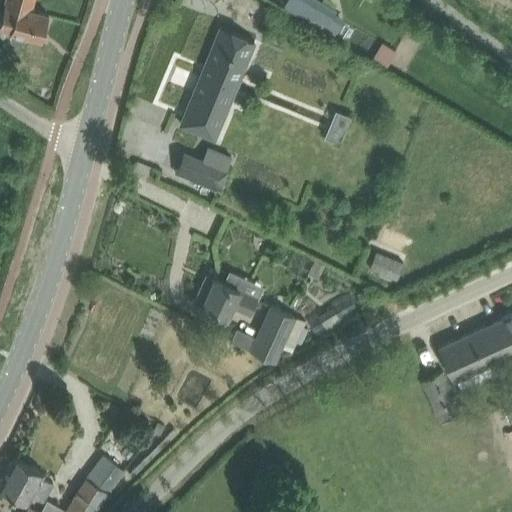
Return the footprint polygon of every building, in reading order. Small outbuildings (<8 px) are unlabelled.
[(0,23),(0,28),(11,32),(12,32),(11,36),(11,40),(15,42),(18,43),(23,43),(25,40),(26,36),(42,40),(49,14),(32,10),(34,0),(6,0),(1,21),(0,23)] [(288,0),(285,5),(325,29),(336,35),(343,21),(333,15),(335,11),(316,0),(288,0)] [(230,101),(228,100),(244,62),(246,63),(255,41),(221,27),(181,124),(214,138),(230,101)] [(382,42),(372,58),(387,67),(396,50),(382,42)] [(341,139),(350,112),(336,108),(327,135),(341,139)] [(218,190),(232,157),(207,147),(202,159),(184,151),(175,172),(218,190)] [(382,263),(373,259),(369,267),(397,279),(404,263),(385,255),(382,263)] [(225,283),(208,275),(207,274),(194,301),(228,317),(233,304),(251,312),(257,298),(240,290),(245,278),(230,271),(225,283)] [(272,305),(253,346),(251,350),(275,361),(293,321),(296,323),(299,317),(272,305)] [(320,316),(321,317),(328,328),(341,319),(334,308),(320,316)] [(511,313),(501,319),(511,342),(511,313)] [(501,357),(511,352),(511,342),(501,319),(439,347),(453,379),(491,362),(496,372),(506,367),(501,357)] [(443,369),(422,379),(441,421),(462,411),(443,369)] [(150,438),(143,433),(138,442),(145,446),(150,438)] [(44,501),(53,483),(42,476),(44,472),(14,456),(0,481),(0,487),(28,502),(32,495),(44,501)] [(24,511),(92,511),(109,491),(87,477),(65,508),(62,511),(36,511),(28,507),(24,511)]
